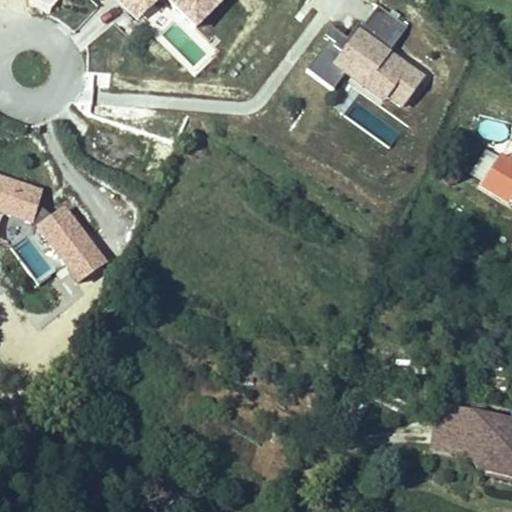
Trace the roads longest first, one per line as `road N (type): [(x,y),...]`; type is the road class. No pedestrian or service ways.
road 1 (unclassified): [(0,436),(186,511)]
road 2 (residential): [(15,99),(49,96),(62,77),(62,54),(36,32),(4,40)]
